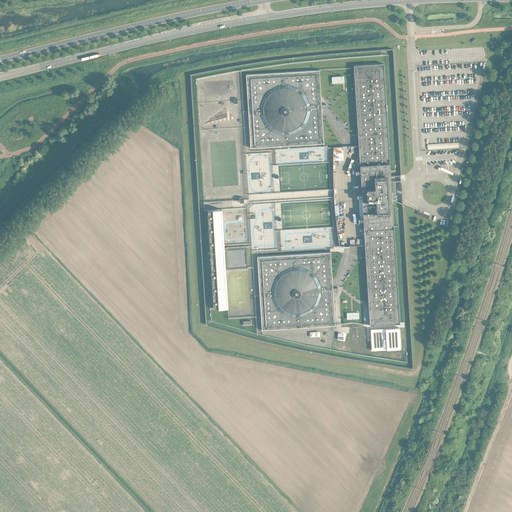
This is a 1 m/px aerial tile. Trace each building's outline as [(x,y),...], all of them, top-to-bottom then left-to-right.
[(365,245),(370,325),(399,323),(392,198),(390,175),(383,63),(354,65),(354,67),(359,145),(365,245)] [(248,114),(250,147),(275,146),(324,143),(322,110),(321,104),(319,69),(246,74),(248,111),(248,114)] [(226,250),(222,251),(222,244),(224,244),(221,208),(213,209),(207,209),(210,252),(207,252),(208,265),(211,265),(213,307),(227,307),(225,271),(223,271),(223,265),(227,264),(227,268),(247,267),(246,246),(226,247),(226,250)] [(259,294),(261,329),(335,325),(332,287),(330,251),(257,256),(259,294)] [(370,329),(371,350),(400,348),(399,327),(370,329)]
